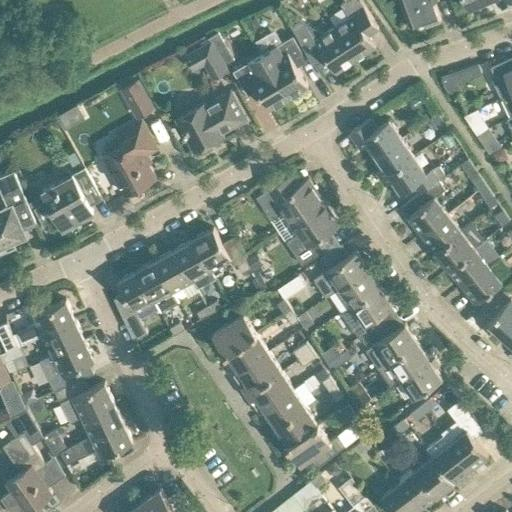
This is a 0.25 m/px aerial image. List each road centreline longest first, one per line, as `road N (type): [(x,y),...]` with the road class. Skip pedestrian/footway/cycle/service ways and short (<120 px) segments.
road 1 (residential): [(511,379),(441,312),(312,132)]
road 2 (residential): [(81,260),(312,132)]
road 3 (unclassified): [(0,108),(213,0)]
road 4 (residential): [(252,511),(289,484),(186,332)]
road 5 (residential): [(164,448),(81,260)]
road 6 (residential): [(312,132),(417,62)]
